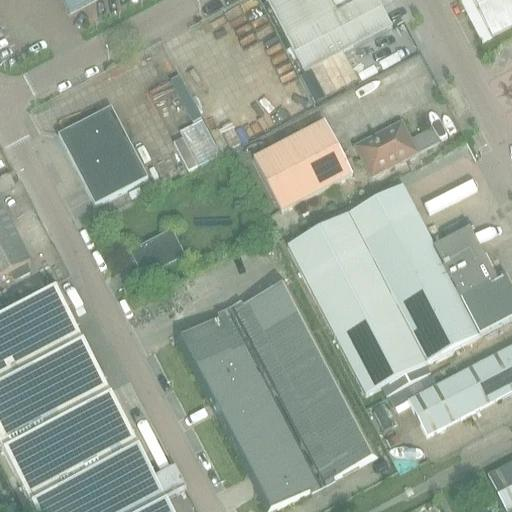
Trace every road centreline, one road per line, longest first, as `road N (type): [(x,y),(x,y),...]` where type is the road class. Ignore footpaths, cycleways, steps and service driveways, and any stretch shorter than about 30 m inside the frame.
road 1 (unclassified): [(511,145),(435,0),(191,0),(0,101)]
road 2 (unclassified): [(212,511),(0,107)]
